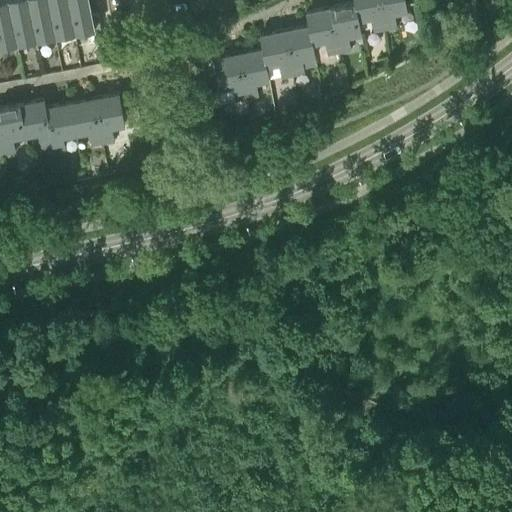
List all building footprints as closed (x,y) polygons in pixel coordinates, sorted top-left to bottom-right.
[(0,0),(0,46),(17,43),(8,0),(0,0)] [(8,0),(17,43),(36,39),(28,0),(8,0)] [(28,0),(36,39),(55,36),(48,0),(28,0)] [(48,0),(55,36),(75,32),(68,0),(48,0)] [(68,0),(75,32),(95,28),(89,0),(68,0)] [(330,5),(339,51),(352,49),(350,35),(362,33),(359,18),(356,0),(354,1),(330,5)] [(353,0),(354,1),(356,0),(359,18),(371,16),(374,31),(385,29),(379,0),(353,0)] [(379,0),(385,29),(397,27),(394,12),(407,9),(405,0),(379,0)] [(312,42),(314,41),(326,39),(329,53),(339,51),(330,5),(306,10),(308,24),(312,42)] [(285,29),(293,74),(305,72),(302,58),(316,55),(314,41),(312,42),(308,24),(285,29)] [(260,33),(262,47),(266,65),(267,65),(279,62),(282,77),(293,74),(285,29),(260,33)] [(239,51),(248,98),(259,96),(257,81),(270,79),(267,65),(266,65),(262,47),(239,51)] [(248,98),(239,51),(213,56),(219,88),(233,85),(236,100),(248,98)] [(119,91),(94,96),(102,141),(114,139),(112,126),(125,123),(119,91)] [(102,141),(94,96),(70,101),(76,133),(88,130),(91,144),(102,141)] [(311,105),(311,96),(300,97),(301,105),(311,105)] [(51,143),(44,106),(46,105),(44,97),(19,101),(25,133),(37,130),(40,145),(51,143)] [(25,133),(19,101),(0,105),(0,131),(4,152),(15,150),(12,135),(25,133)] [(70,101),(46,105),(44,106),(51,143),(53,151),(66,148),(63,135),(76,133),(70,101)] [(27,188),(24,174),(8,177),(11,191),(27,188)]
